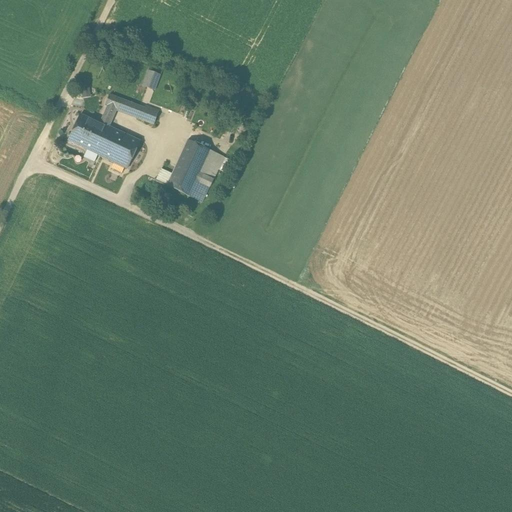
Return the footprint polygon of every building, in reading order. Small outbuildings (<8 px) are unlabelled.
[(160,75),(148,71),(142,86),(154,90),(160,75)] [(81,95),(89,94),(88,87),(80,88),(81,95)] [(145,106),(144,108),(109,95),(105,106),(107,107),(116,111),(154,124),(159,111),(145,106)] [(116,111),(107,107),(100,123),(108,127),(116,111)] [(100,123),(80,114),(68,141),(100,155),(99,156),(127,169),(140,141),(108,127),(100,123)] [(173,174),(167,187),(188,198),(211,152),(189,142),(173,174)] [(211,152),(188,198),(201,204),(218,169),(223,158),(211,152)] [(228,161),(223,158),(218,169),(222,171),(228,161)] [(156,182),(167,187),(173,174),(162,169),(156,182)]
